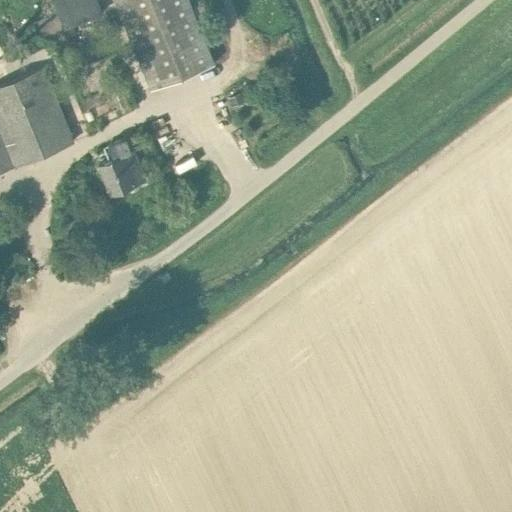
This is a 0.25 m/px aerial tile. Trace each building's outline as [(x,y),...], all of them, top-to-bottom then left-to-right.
[(102,11),(97,0),(51,0),(62,27),(102,11)] [(114,0),(151,88),(192,71),(215,62),(189,0),(114,0)] [(115,51),(107,55),(110,62),(118,58),(115,51)] [(0,83),(0,130),(14,164),(73,140),(43,66),(0,83)] [(114,72),(95,79),(101,92),(109,89),(117,108),(128,104),(114,72)] [(0,169),(14,164),(0,130),(0,169)] [(113,156),(99,162),(111,192),(145,178),(133,149),(131,149),(125,136),(108,143),(113,156)]
